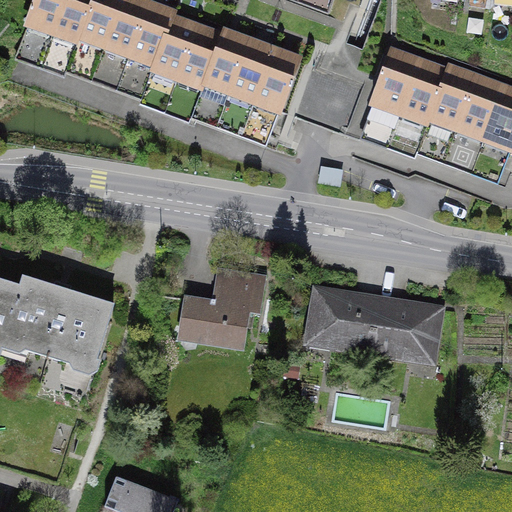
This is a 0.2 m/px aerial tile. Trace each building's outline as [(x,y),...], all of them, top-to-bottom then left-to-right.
[(53,34),(64,0),(38,0),(29,25),(53,34)] [(64,0),(53,34),(78,43),(81,38),(94,0),(64,0)] [(104,47),(121,0),(94,0),(81,38),(104,47)] [(130,56),(149,6),(133,0),(121,0),(104,47),(130,56)] [(149,6),(130,56),(156,66),(173,20),(174,15),(149,6)] [(178,80),(197,29),(173,20),(156,66),(154,71),(178,80)] [(40,68),(53,34),(29,25),(16,60),(40,68)] [(197,29),(178,80),(204,90),(206,84),(223,39),(197,29)] [(72,61),(78,43),(53,34),(40,68),(65,78),(72,61)] [(229,93),(248,42),(225,34),(223,39),(206,84),(229,93)] [(95,70),(104,47),(81,38),(78,43),(72,61),(95,70)] [(248,42),(229,93),(254,102),(272,51),(248,42)] [(272,51),(254,102),(280,111),(299,60),(272,51)] [(401,113),(419,64),(391,54),(373,103),(401,113)] [(419,64),(401,113),(428,123),(429,120),(446,74),(419,64)] [(429,120),(456,130),(475,78),(448,68),(446,74),(429,120)] [(362,88),(313,71),(299,109),(348,127),(362,88)] [(503,89),(475,78),(456,130),(484,140),(503,89)] [(511,149),(511,92),(503,89),(484,140),(511,151),(511,149)] [(401,113),(373,103),(363,130),(391,140),(401,113)] [(245,140),(269,146),(276,115),(252,110),(245,140)] [(428,123),(401,113),(391,140),(418,150),(420,145),(428,123)] [(428,123),(420,145),(447,155),(456,130),(429,120),(428,123)] [(484,140),(456,130),(447,155),(475,165),(484,140)] [(511,151),(484,140),(475,165),(502,175),(511,151)] [(212,305),(186,302),(179,347),(247,357),(254,316),(263,317),(268,282),(217,274),(212,305)] [(22,294),(0,360),(0,364),(21,370),(32,358),(77,371),(80,377),(96,382),(104,379),(108,369),(104,367),(120,312),(28,282),(22,294)] [(0,360),(22,294),(0,286),(0,360)] [(371,363),(381,304),(316,293),(306,352),(371,363)] [(381,304),(371,363),(437,374),(447,315),(381,304)] [(179,511),(181,508),(119,486),(109,511),(179,511)]
